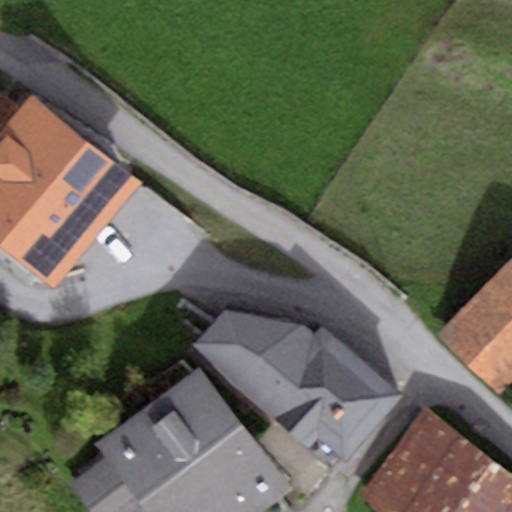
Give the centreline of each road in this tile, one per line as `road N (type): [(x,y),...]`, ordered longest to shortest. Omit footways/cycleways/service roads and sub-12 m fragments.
road 1 (unclassified): [(0,45),(183,176),(340,269),(511,434)]
road 2 (unknown): [(451,378),(377,425),(300,511)]
